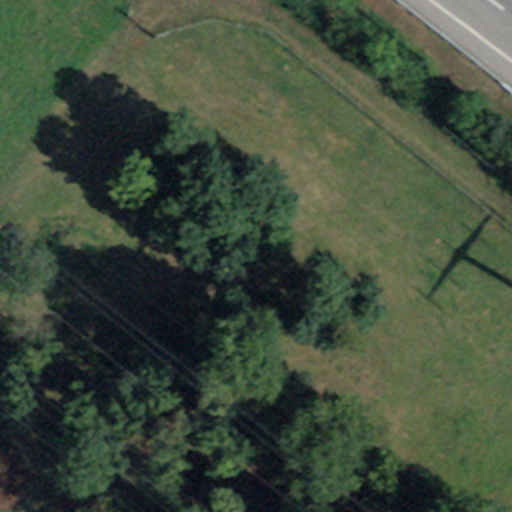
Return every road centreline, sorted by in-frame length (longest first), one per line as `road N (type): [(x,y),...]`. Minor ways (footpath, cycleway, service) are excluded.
road 1 (track): [(249,0),(511,201)]
road 2 (track): [(0,162),(158,0)]
